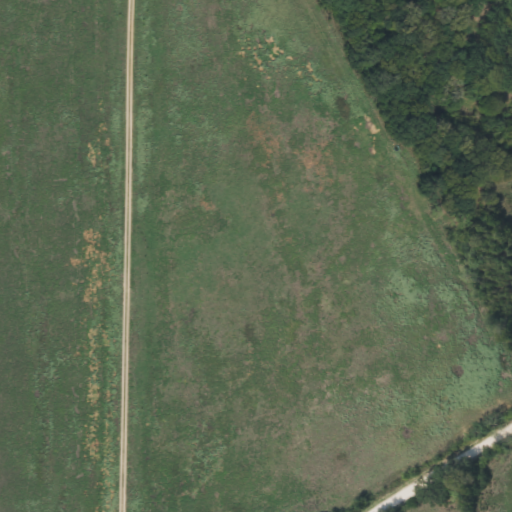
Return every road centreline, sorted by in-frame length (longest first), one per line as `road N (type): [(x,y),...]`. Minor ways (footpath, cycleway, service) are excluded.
road 1 (residential): [(122,511),(131,0)]
road 2 (residential): [(511,429),(371,511)]
